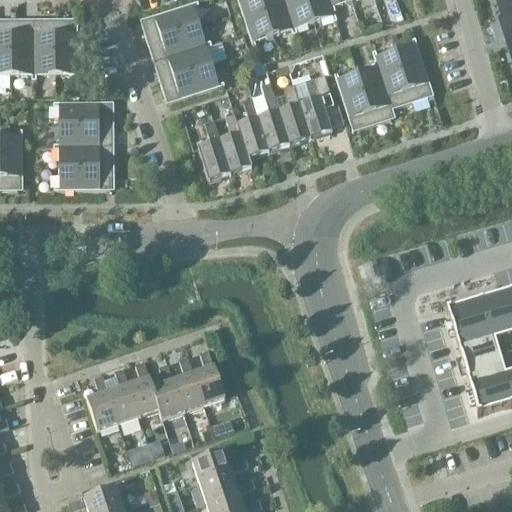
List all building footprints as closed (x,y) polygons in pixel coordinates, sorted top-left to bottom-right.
[(254,46),(272,40),(259,0),(235,0),(252,52),(255,51),(254,46)] [(292,39),(294,38),(282,0),(259,0),(272,40),(291,35),(292,39)] [(295,33),(313,27),(304,0),(282,0),(294,38),(296,38),(295,33)] [(336,25),(333,16),(327,0),(304,0),(313,27),(332,21),(333,26),(336,25)] [(333,11),(352,5),(350,0),(327,0),(333,16),(335,15),(333,11)] [(511,65),(511,0),(511,3),(511,18),(498,23),(511,65)] [(147,46),(200,29),(194,11),(198,9),(197,6),(140,25),(147,46)] [(0,80),(12,80),(11,24),(0,24),(0,80)] [(31,85),(34,85),(33,24),(11,24),(12,80),(31,80),(31,85)] [(36,80),(55,80),(55,24),(33,24),(34,85),(36,85),(36,80)] [(55,24),(55,80),(74,80),(74,84),(77,84),(77,24),(55,24)] [(153,67),(211,48),(210,46),(205,48),(200,29),(147,46),(153,67)] [(395,54),(412,107),(433,101),(415,43),(412,44),(413,49),(395,54)] [(160,87),(213,70),(207,52),(211,51),(211,48),(153,67),(160,87)] [(392,114),(412,107),(395,54),(376,60),(375,56),(373,56),(392,114)] [(395,123),(392,114),(373,56),(372,57),(375,66),(374,66),(375,71),(357,77),(374,130),(395,123)] [(213,70),(160,87),(166,109),(224,90),(223,87),(219,89),(213,70)] [(352,136),(374,130),(357,77),(338,83),(337,78),(334,79),(352,136)] [(311,106),(299,109),(310,144),(313,143),(314,144),(327,140),(328,138),(332,137),(330,133),(343,129),(338,110),(334,111),(325,80),(305,86),(311,106)] [(289,150),(279,116),(272,97),(269,87),(260,90),(263,100),(269,119),(258,123),(268,157),(289,150)] [(310,144),(299,109),(293,90),(284,93),(290,112),(279,116),(289,150),(310,144)] [(268,157),(258,123),(252,104),(242,107),(249,126),(237,129),(248,164),(249,163),(268,157)] [(58,130),(113,129),(113,107),(53,108),(53,111),(58,111),(58,130)] [(248,164),(237,129),(234,119),(225,122),(231,141),(219,145),(230,180),(252,173),(249,163),(248,164)] [(230,180),(219,145),(213,126),(204,129),(210,148),(197,152),(208,186),(230,180)] [(8,129),(0,129),(0,139),(8,140),(8,129)] [(53,151),(114,151),(113,129),(58,130),(58,149),(53,149),(53,151)] [(0,139),(0,177),(0,195),(22,195),(22,135),(19,135),(19,140),(8,140),(0,139)] [(58,173),(114,173),(114,151),(53,151),(53,154),(58,154),(58,173)] [(114,173),(58,173),(58,192),(54,192),(54,195),(114,195),(114,173)] [(511,296),(446,316),(477,421),(511,410),(511,296)] [(193,379),(203,411),(225,404),(222,397),(214,374),(208,356),(199,359),(205,375),(193,379)] [(193,379),(188,363),(179,366),(184,382),(173,386),(172,386),(183,418),(203,411),(193,379)] [(152,393),(153,393),(144,367),(135,370),(140,386),(129,390),(128,391),(139,423),(158,416),(159,416),(152,393)] [(172,386),(173,386),(167,370),(158,373),(164,389),(153,393),(152,393),(159,416),(158,416),(161,425),(183,418),(172,386)] [(224,370),(214,374),(222,397),(233,394),(224,370)] [(128,391),(129,390),(123,374),(115,377),(120,393),(108,397),(108,398),(118,430),(139,423),(128,391)] [(108,398),(108,397),(103,381),(94,384),(99,400),(86,405),(97,437),(118,430),(108,398)] [(0,426),(0,436),(9,433),(6,424),(0,426)] [(211,434),(203,437),(206,446),(214,443),(211,434)] [(183,445),(171,449),(174,458),(186,454),(183,445)] [(159,449),(149,452),(152,464),(163,460),(159,449)] [(232,478),(248,473),(245,464),(229,469),(224,456),(192,467),(199,488),(232,478)] [(131,466),(121,469),(123,475),(132,471),(131,466)] [(0,471),(0,481),(13,477),(10,468),(0,471)] [(232,478),(199,488),(206,509),(238,498),(239,499),(262,490),(259,482),(236,490),(232,478)] [(172,486),(162,490),(165,498),(175,495),(172,486)] [(90,493),(81,496),(84,503),(109,495),(107,487),(90,493)] [(1,494),(0,490),(0,503),(4,502),(4,503),(20,497),(17,489),(1,494)] [(122,511),(116,493),(109,495),(84,503),(68,509),(68,511),(122,511)] [(155,495),(146,498),(148,505),(158,502),(155,495)] [(243,510),(239,499),(238,498),(206,509),(207,511),(261,511),(259,505),(243,510)] [(15,511),(6,511),(4,503),(4,502),(0,503),(0,511),(24,511),(24,509),(15,511)]
